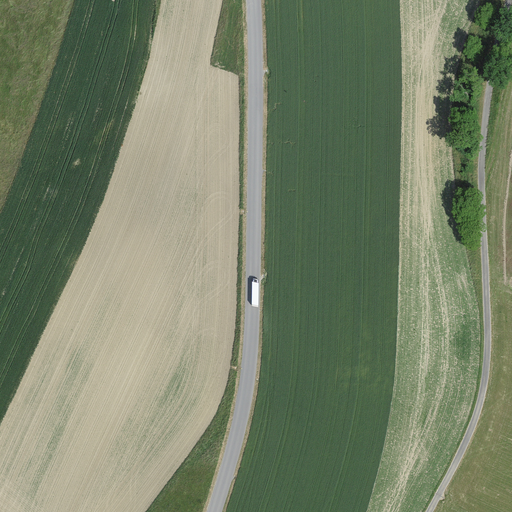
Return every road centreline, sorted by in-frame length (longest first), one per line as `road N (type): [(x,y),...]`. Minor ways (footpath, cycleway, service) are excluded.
road 1 (track): [(429,511),(482,402),(483,153),(510,0)]
road 2 (tertiary): [(255,0),(252,336),(247,389),(215,511)]
